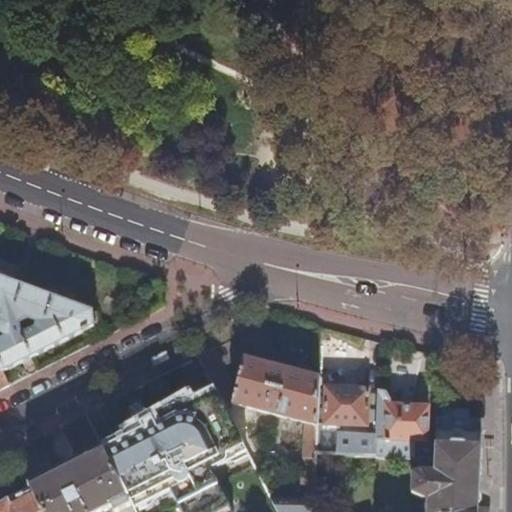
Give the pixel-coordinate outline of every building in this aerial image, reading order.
[(0,362),(5,373),(96,328),(95,313),(0,276),(0,313),(2,315),(3,320),(1,327),(0,326),(0,362)] [(234,384),(216,349),(202,357),(220,392),(223,398),(232,393),(234,384)] [(319,435),(320,377),(246,358),(234,405),(307,423),(304,437),(319,439),(319,435)] [(0,392),(12,387),(5,373),(0,362),(0,392)] [(368,428),(370,390),(327,389),(326,426),(368,428)] [(247,445),(223,398),(220,392),(159,423),(147,429),(105,450),(132,502),(169,484),(183,511),(235,511),(236,511),(211,463),(247,445)] [(387,393),(380,392),(377,436),(377,458),(387,458),(388,441),(400,442),(399,458),(415,459),(417,442),(428,443),(429,408),(392,406),(392,402),(387,393)] [(441,420),(470,422),(471,410),(442,408),(441,420)] [(147,429),(159,423),(155,416),(144,422),(147,429)] [(483,440),(483,422),(470,422),(441,420),(437,420),(435,461),(423,460),(422,474),(414,477),(413,496),(429,502),(428,511),(465,511),(479,508),(482,463),(483,440)] [(377,458),(377,436),(339,434),(339,436),(319,435),(319,439),(318,455),(377,458)] [(118,511),(133,504),(132,502),(105,450),(32,486),(33,489),(45,511),(105,511),(115,507),(118,511)] [(0,511),(45,511),(33,489),(0,505),(0,511)] [(280,511),(316,511),(317,500),(274,498),(280,511)]
